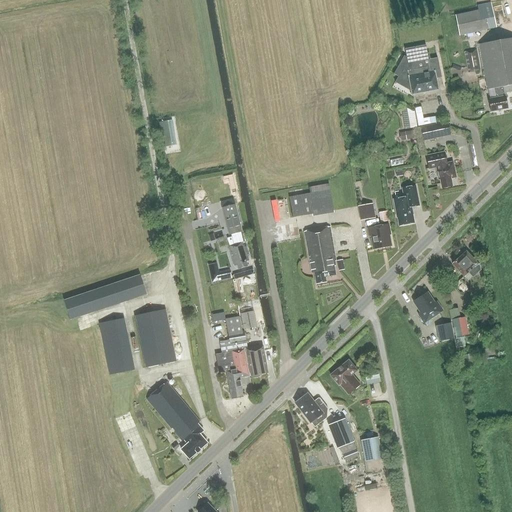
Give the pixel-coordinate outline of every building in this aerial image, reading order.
[(478,10),(452,16),(456,36),(495,28),(490,3),(477,5),(478,10)] [(511,38),(479,44),(488,90),(494,89),(496,98),(488,99),(491,112),(508,109),(505,93),(511,91),(511,38)] [(392,74),(396,77),(393,83),(411,93),(411,95),(438,90),(436,79),(441,78),(440,70),(437,58),(428,60),(426,45),(404,49),(406,59),(402,57),(392,74)] [(464,52),(468,73),(480,71),(477,50),(464,52)] [(418,107),(421,125),(440,122),(439,116),(427,117),(425,106),(418,107)] [(406,128),(419,127),(418,107),(405,108),(406,128)] [(158,122),(163,147),(176,145),(172,120),(158,122)] [(420,127),(423,141),(438,138),(435,124),(420,127)] [(452,162),(447,163),(444,152),(426,156),(429,169),(436,168),(438,180),(440,180),(442,188),(452,186),(450,179),(456,178),(452,162)] [(329,184),(288,190),(292,217),(312,214),(312,216),(333,213),(329,184)] [(399,226),(414,223),(411,210),(412,210),(411,207),(418,205),(415,186),(402,188),(404,198),(393,200),(396,218),(397,218),(399,226)] [(243,246),(242,243),(244,242),(235,204),(221,208),(228,236),(231,235),(231,237),(227,238),(229,247),(228,247),(234,266),(237,265),(238,269),(247,266),(246,262),(248,261),(247,255),(249,255),(246,247),(244,248),(244,246),(243,246)] [(357,206),(360,220),(375,218),(372,204),(357,206)] [(390,210),(381,212),(383,221),(392,219),(390,210)] [(373,249),(391,246),(389,236),(391,235),(389,225),(368,229),(370,239),(371,239),(373,249)] [(334,262),(336,261),(330,228),(304,232),(311,273),(314,273),(316,284),(326,283),(325,277),(335,276),(334,267),(335,267),(334,262)] [(480,267),(478,264),(466,252),(457,260),(455,260),(452,262),(452,264),(464,277),(468,273),(473,278),(481,270),(480,267)] [(63,300),(70,320),(146,294),(140,274),(63,300)] [(423,323),(442,311),(437,302),(435,303),(428,293),(413,303),(420,313),(417,314),(423,323)] [(166,309),(134,316),(144,368),(177,361),(166,309)] [(240,314),(243,330),(257,327),(254,311),(240,314)] [(244,350),(246,349),(247,349),(244,331),(242,332),(239,316),(225,319),(229,340),(219,342),(221,354),(215,355),(219,374),(226,372),(231,399),(243,397),(239,379),(249,377),(244,350)] [(452,320),(455,338),(468,335),(465,317),(452,320)] [(124,318),(99,323),(109,376),(135,370),(124,318)] [(453,339),(450,324),(435,326),(438,342),(453,339)] [(263,346),(247,349),(246,349),(251,377),(252,376),(253,378),(256,378),(258,375),(268,373),(263,346)] [(348,392),(358,384),(351,375),(356,371),(348,361),(330,375),(339,386),(341,384),(348,392)] [(368,383),(379,380),(377,375),(366,378),(368,383)] [(197,424),(199,422),(166,383),(146,399),(172,429),(175,431),(174,432),(182,442),(184,440),(187,444),(181,450),(189,459),(196,453),(197,453),(200,450),(199,450),(207,443),(199,434),(203,431),(197,424)] [(307,394),(295,404),(310,424),(311,424),(315,428),(327,419),(324,414),(328,411),(328,409),(320,399),(315,403),(307,394)] [(345,461),(358,456),(344,420),(329,426),(338,448),(342,454),(345,461)] [(362,442),(366,461),(381,457),(377,439),(362,442)]
